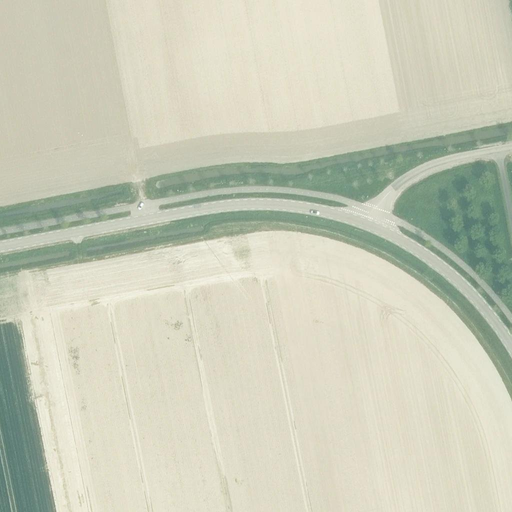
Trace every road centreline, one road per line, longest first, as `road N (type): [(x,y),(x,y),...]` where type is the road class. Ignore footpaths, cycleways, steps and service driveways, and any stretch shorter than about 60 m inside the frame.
road 1 (tertiary): [(367,224),(297,207),(235,204),(0,247)]
road 2 (tertiary): [(511,346),(458,281),(367,224)]
road 3 (unclassified): [(499,149),(404,179),(367,224)]
